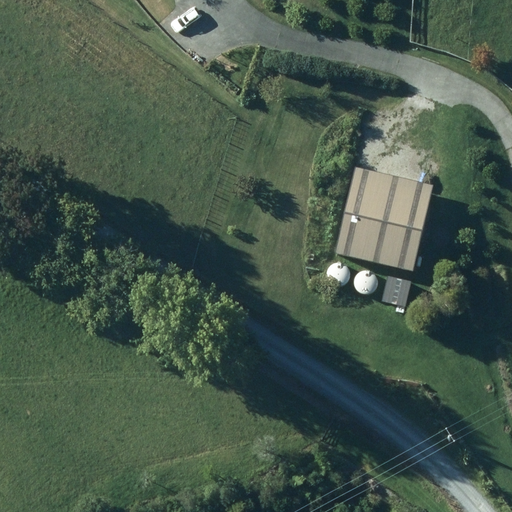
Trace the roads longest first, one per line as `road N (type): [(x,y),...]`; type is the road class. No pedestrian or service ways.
road 1 (unknown): [(482,511),(467,491),(339,390),(0,164)]
road 2 (unknown): [(511,299),(496,96),(475,48),(419,17),(326,0)]
